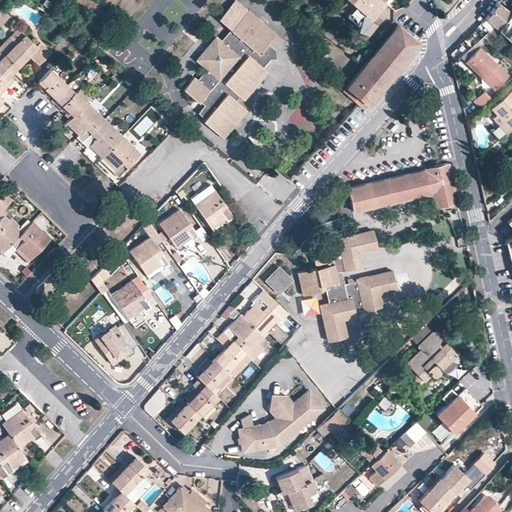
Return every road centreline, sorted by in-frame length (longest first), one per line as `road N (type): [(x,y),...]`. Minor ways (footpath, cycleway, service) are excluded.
road 1 (residential): [(123,406),(433,52)]
road 2 (residential): [(433,52),(511,376)]
road 3 (unknown): [(511,394),(409,470),(369,511)]
road 4 (residential): [(12,298),(123,406)]
road 5 (unknown): [(70,236),(79,215),(75,198),(13,113)]
road 6 (residential): [(31,511),(123,406)]
road 7 (residential): [(123,406),(182,463),(228,470)]
